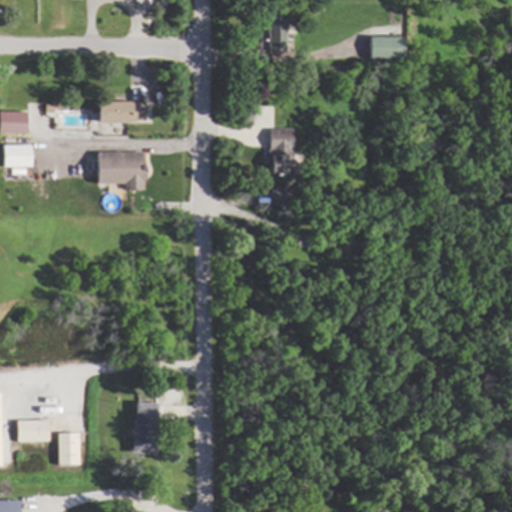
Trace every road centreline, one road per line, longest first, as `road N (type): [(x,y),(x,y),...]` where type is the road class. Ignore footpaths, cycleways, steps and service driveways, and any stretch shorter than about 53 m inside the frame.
road 1 (residential): [(196,0),(199,511)]
road 2 (residential): [(197,50),(0,49)]
